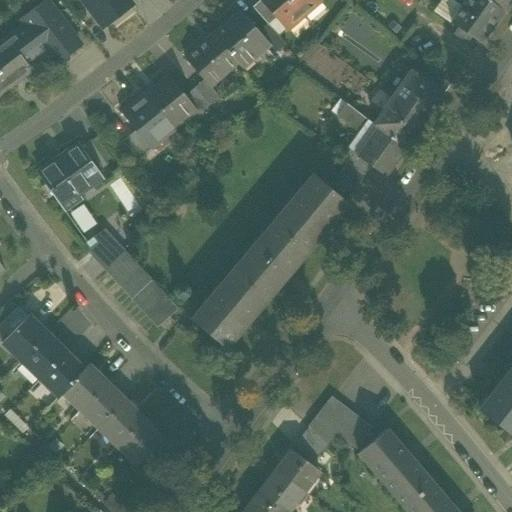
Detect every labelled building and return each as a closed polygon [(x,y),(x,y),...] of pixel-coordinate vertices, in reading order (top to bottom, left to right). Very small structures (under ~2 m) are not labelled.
[(82,0),(103,28),(132,6),(127,0),(82,0)] [(258,0),(251,6),(267,25),(276,17),(261,0),(258,0)] [(287,29),(303,15),(290,0),(261,0),(276,17),(287,29)] [(290,0),(303,15),(319,0),(290,0)] [(471,37),(480,43),(501,14),(503,12),(485,0),(458,0),(464,4),(450,23),(459,29),(455,35),(467,42),(471,37)] [(485,0),(503,12),(510,0),(485,0)] [(44,51),(54,64),(80,44),(65,24),(63,26),(44,1),(20,19),(25,25),(26,24),(45,50),(44,51)] [(227,25),(214,36),(237,63),(242,69),(269,45),(269,44),(259,32),(240,11),(226,24),(227,25)] [(0,94),(19,80),(20,80),(31,71),(26,64),(44,51),(45,50),(26,24),(25,25),(0,43),(0,94)] [(285,45),(267,25),(259,32),(269,44),(269,45),(276,53),(285,45)] [(209,87),(237,63),(214,36),(213,35),(185,60),(203,80),(209,87)] [(411,72),(392,99),(425,122),(443,96),(411,72)] [(167,74),(144,93),(175,130),(196,113),(197,112),(185,96),(167,74)] [(203,80),(194,88),(209,105),(217,97),(209,87),(203,80)] [(197,115),(209,105),(194,88),(185,96),(197,112),(196,113),(197,115)] [(151,149),(175,130),(144,93),(121,112),(136,130),(151,149)] [(407,148),(425,122),(392,99),(374,125),(378,128),(407,148)] [(334,114),(356,130),(365,118),(347,104),(341,112),(337,109),(334,114)] [(511,151),(511,116),(500,134),(511,151)] [(386,177),(407,148),(378,128),(357,157),(371,166),(386,177)] [(122,141),(137,160),(151,149),(136,130),(122,141)] [(126,169),(137,160),(122,141),(112,150),(126,169)] [(38,174),(57,202),(74,191),(76,194),(102,177),(79,145),(38,174)] [(348,150),(342,160),(328,180),(351,196),(364,176),(371,166),(357,157),(348,150)] [(313,176),(273,224),(307,252),(347,204),(313,176)] [(80,199),(76,194),(74,191),(57,202),(63,210),(80,199)] [(273,224),(233,271),(266,300),(307,252),(273,224)] [(89,251),(159,326),(176,309),(103,230),(92,238),(96,243),(89,251)] [(226,348),(266,300),(233,271),(192,320),(226,348)] [(1,324),(11,334),(28,316),(18,306),(1,324)] [(19,351),(25,357),(45,337),(33,326),(36,323),(29,316),(28,316),(11,334),(2,343),(13,354),(19,351)] [(48,334),(36,323),(33,326),(45,337),(48,334)] [(37,368),(44,375),(63,355),(52,344),(55,341),(48,334),(45,337),(25,357),(21,361),(32,372),(37,368)] [(66,352),(55,341),(52,344),(63,355),(66,352)] [(13,354),(21,361),(25,357),(19,351),(13,354)] [(62,393),(66,388),(82,373),(70,362),(73,359),(66,352),(63,355),(44,375),(40,379),(50,389),(55,386),(62,393)] [(84,370),(73,359),(70,362),(82,373),(84,370)] [(88,365),(86,368),(97,379),(100,377),(88,365)] [(511,366),(478,410),(511,436),(511,366)] [(32,372),(40,379),(44,375),(37,368),(32,372)] [(81,411),(85,406),(104,386),(107,383),(100,377),(97,379),(86,368),(84,370),(82,373),(66,388),(73,395),(70,400),(81,411)] [(118,394),(107,383),(104,386),(115,397),(118,394)] [(55,386),(50,389),(58,397),(62,393),(55,386)] [(99,429),(103,424),(122,404),(125,401),(118,394),(115,397),(104,386),(85,406),(92,413),(88,418),(99,429)] [(66,388),(62,393),(70,400),(73,395),(66,388)] [(371,432),(330,400),(294,446),(316,463),(337,436),(356,450),(371,432)] [(136,412),(125,401),(122,404),(134,415),(136,412)] [(117,446),(121,442),(141,422),(143,419),(136,412),(134,415),(122,404),(103,424),(110,431),(107,436),(117,446)] [(85,406),(81,411),(88,418),(92,413),(85,406)] [(155,430),(143,419),(141,422),(152,433),(155,430)] [(152,433),(141,422),(121,442),(128,449),(125,454),(136,465),(162,437),(155,430),(152,433)] [(103,424),(99,429),(107,436),(110,431),(103,424)] [(393,494),(404,507),(432,484),(387,430),(359,453),(371,468),(374,465),(396,491),(393,494)] [(121,442),(117,446),(125,454),(128,449),(121,442)] [(292,450),(276,470),(304,492),(319,471),(292,450)] [(371,468),(393,494),(396,491),(374,465),(371,468)] [(289,511),(304,492),(276,470),(260,490),(289,511)] [(456,511),(432,484),(404,507),(408,511),(456,511)] [(248,511),(288,511),(289,511),(260,490),(245,510),(248,511)] [(101,503),(110,511),(122,511),(127,508),(112,492),(101,503)]
